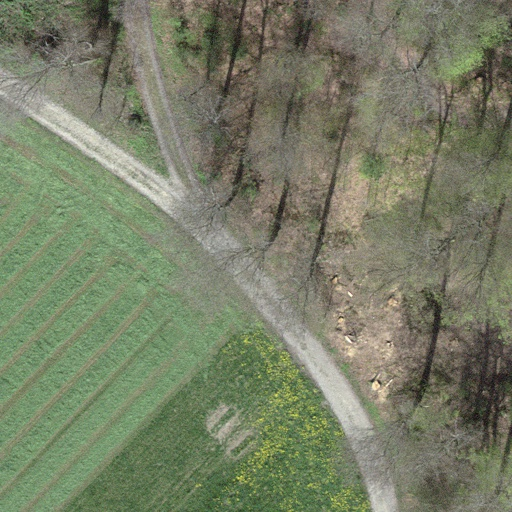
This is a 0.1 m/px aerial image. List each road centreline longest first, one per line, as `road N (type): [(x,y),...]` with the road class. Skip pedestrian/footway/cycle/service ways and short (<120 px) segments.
road 1 (track): [(188,204),(280,312),(350,412),(379,511)]
road 2 (track): [(0,86),(188,204)]
road 3 (track): [(188,204),(142,47),(144,0)]
